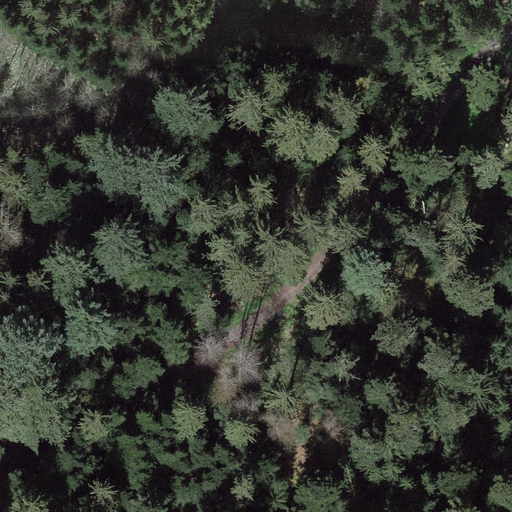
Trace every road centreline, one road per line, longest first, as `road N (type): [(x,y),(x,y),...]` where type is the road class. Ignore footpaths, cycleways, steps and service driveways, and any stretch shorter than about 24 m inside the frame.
road 1 (track): [(0,480),(265,313),(333,246),(511,27)]
road 2 (track): [(222,0),(0,470)]
